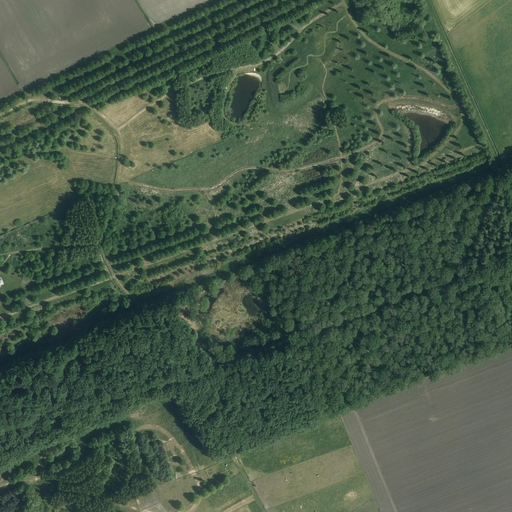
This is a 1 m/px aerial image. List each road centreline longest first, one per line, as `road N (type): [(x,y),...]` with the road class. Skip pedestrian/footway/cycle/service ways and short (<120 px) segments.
road 1 (track): [(0,318),(424,164),(438,151),(461,122),(454,96),(368,39),(342,0)]
road 2 (track): [(0,426),(288,339),(511,249)]
road 3 (track): [(182,372),(146,309),(104,259),(100,242),(119,180),(120,138),(78,99)]
road 4 (track): [(287,0),(78,99),(25,101),(0,114)]
road 5 (track): [(117,130),(193,82),(270,58),(343,3)]
